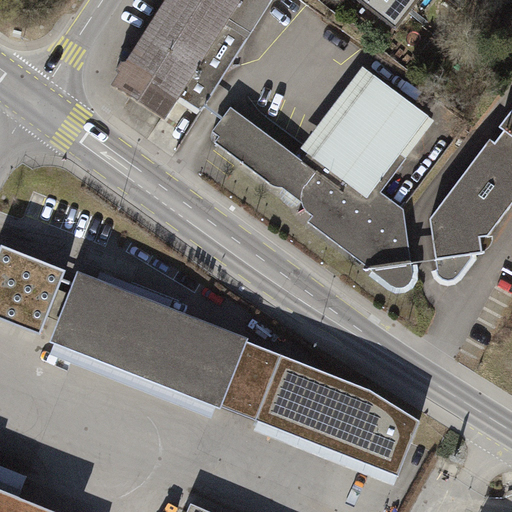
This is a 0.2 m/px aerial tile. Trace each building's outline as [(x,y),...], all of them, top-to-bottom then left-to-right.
[(276,0),(171,0),(117,86),(193,133),(276,0)] [(364,0),(408,27),(425,0),(461,0),(464,2),(465,0),(364,0)] [(437,119),(366,68),(307,149),(316,156),(378,200),(384,192),(437,119)] [(309,162),(236,108),(213,142),(400,291),(421,288),(423,270),(412,213),(384,192),(378,200),(316,156),(309,162)] [(511,126),(501,144),(497,138),(439,218),(448,259),(443,276),(450,286),(466,284),(511,217),(511,126)] [(67,271),(3,247),(0,256),(0,318),(42,335),(67,271)] [(371,391),(79,275),(53,341),(399,475),(420,422),(371,391)]
